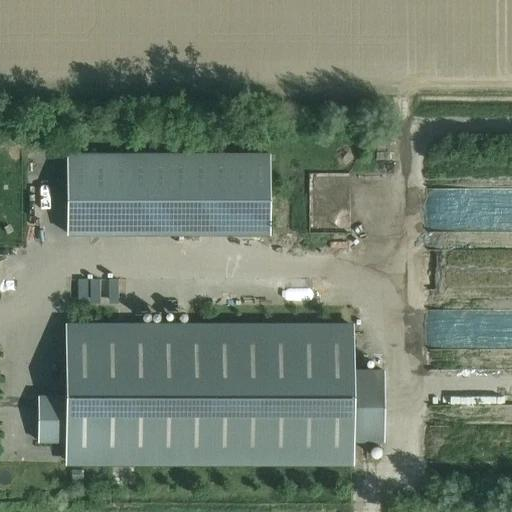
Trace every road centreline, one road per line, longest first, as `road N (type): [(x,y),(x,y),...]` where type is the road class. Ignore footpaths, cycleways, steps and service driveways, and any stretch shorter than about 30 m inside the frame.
road 1 (unknown): [(16,304),(90,276),(405,252)]
road 2 (unknown): [(16,304),(17,443)]
